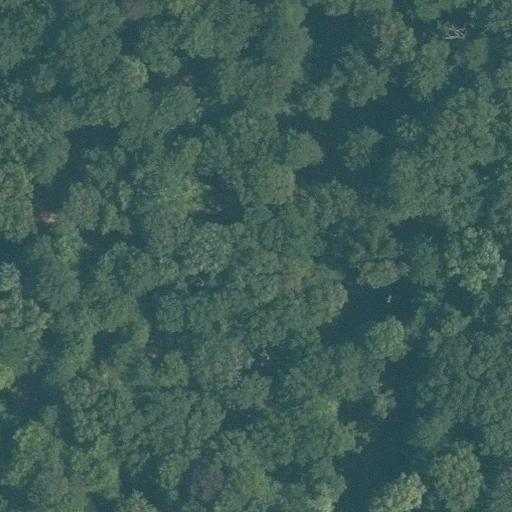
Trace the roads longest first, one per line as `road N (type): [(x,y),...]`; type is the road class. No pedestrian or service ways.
road 1 (track): [(321,0),(369,511)]
road 2 (track): [(0,46),(147,0)]
